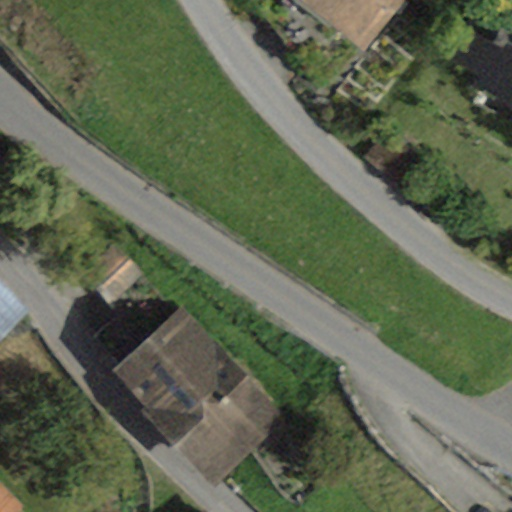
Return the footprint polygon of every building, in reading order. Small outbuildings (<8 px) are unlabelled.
[(312,0),(375,46),(409,0),(312,0)] [(483,75),(479,85),(511,101),(511,12),(486,0),(480,0),(452,61),(483,75)] [(387,129),(366,157),(426,203),(447,175),(387,129)] [(0,155),(0,186),(16,171),(0,155)] [(109,242),(85,266),(117,299),(141,276),(109,242)] [(0,271),(0,349),(39,309),(0,271)] [(289,417),(181,307),(119,368),(155,405),(150,409),(223,483),(289,417)] [(0,481),(0,511),(21,511),(25,507),(0,481)]
